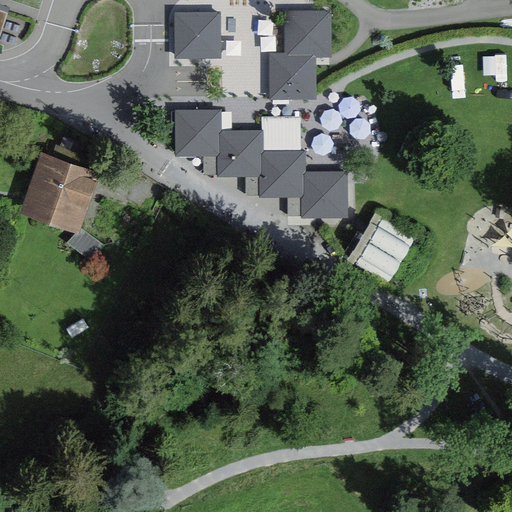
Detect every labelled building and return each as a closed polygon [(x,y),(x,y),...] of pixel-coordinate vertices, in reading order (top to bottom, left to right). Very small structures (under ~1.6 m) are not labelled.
[(0,36),(8,13),(0,10),(0,36)] [(286,12),(287,55),(329,54),(329,12),(314,12),(314,18),(301,18),(301,12),(286,12)] [(219,55),(219,13),(176,13),(176,45),(187,45),(187,55),(219,55)] [(314,96),(314,65),(271,65),(272,97),(314,96)] [(220,174),(220,110),(157,111),(157,139),(177,153),(204,153),(204,174),(220,174)] [(245,174),(246,194),(288,194),(288,215),(304,215),(304,172),(293,172),(293,152),(262,152),(261,131),(238,131),(238,174),(245,174)] [(91,178),(97,161),(57,147),(51,164),(49,163),(34,206),(71,219),(86,176),(91,178)] [(414,235),(380,215),(352,262),(385,282),(414,235)] [(81,229),(71,241),(92,258),(94,255),(93,254),(100,245),(81,229)]
